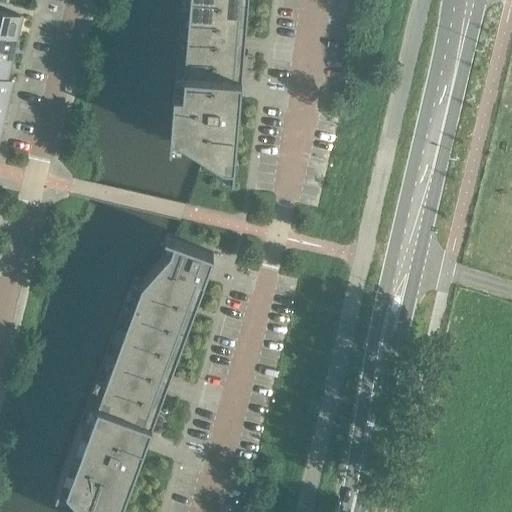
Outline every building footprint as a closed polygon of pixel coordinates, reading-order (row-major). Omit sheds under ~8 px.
[(233,168),(244,36),(246,0),(176,0),(171,67),(174,68),(169,130),(171,130),(171,129),(181,130),(180,131),(207,148),(222,157),(232,158),(231,167),(231,168),(233,168)] [(20,14),(0,9),(0,32),(15,36),(20,14)] [(0,55),(10,57),(15,36),(0,32),(0,55)] [(0,77),(5,78),(5,77),(10,57),(0,55),(0,77)] [(11,78),(5,77),(5,78),(0,77),(0,99),(5,101),(11,78)] [(116,511),(167,374),(213,252),(173,237),(165,234),(165,236),(174,239),(170,248),(141,280),(133,277),(58,480),(59,481),(60,480),(69,483),(68,484),(79,497),(92,511),(116,511)]
